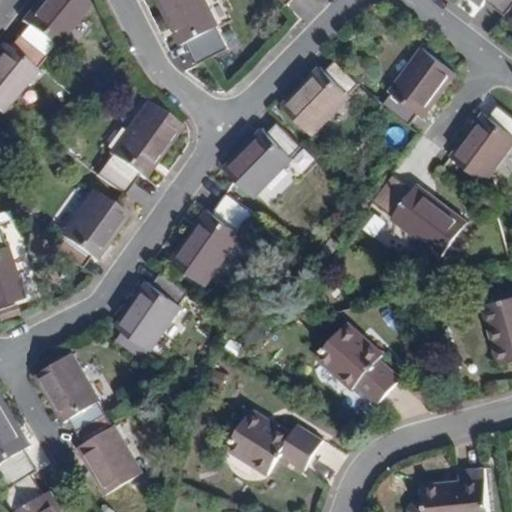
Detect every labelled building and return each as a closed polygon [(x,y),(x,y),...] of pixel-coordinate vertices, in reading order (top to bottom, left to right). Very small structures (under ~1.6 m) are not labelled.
[(29,20),(53,41),(57,44),(93,3),(89,0),(30,0),(20,12),(29,20)] [(203,0),(150,0),(174,49),(182,45),(215,29),(217,28),(203,0)] [(511,0),(485,0),(484,3),(504,16),(511,4),(511,0)] [(9,42),(34,64),(53,41),(29,20),(9,42)] [(215,29),(182,45),(194,65),(225,49),(215,29)] [(39,68),(34,64),(9,42),(3,37),(0,40),(0,107),(2,110),(39,68)] [(416,114),(421,117),(454,72),(419,46),(386,92),(389,94),(416,114)] [(332,61),(322,71),(345,94),(355,84),(332,61)] [(317,66),(278,107),(310,137),(349,97),(345,94),(322,71),(317,66)] [(408,126),(416,114),(389,94),(380,105),(408,126)] [(138,172),(145,177),(180,128),(144,103),(110,152),(112,153),(138,172)] [(486,118),(511,136),(511,118),(494,104),(486,118)] [(480,114),(448,158),(484,184),(511,144),(511,136),(486,118),(480,114)] [(274,123),(263,134),(288,157),(298,146),(274,123)] [(219,171),(249,201),(290,159),(288,157),(263,134),(259,131),(219,171)] [(112,153),(97,174),(123,192),(138,172),(112,153)] [(390,216),(412,188),(388,172),(367,200),(390,216)] [(65,235),(91,253),(97,256),(129,208),(91,182),(58,230),(65,235)] [(390,216),(388,218),(441,256),(466,221),(415,184),(412,188),(390,216)] [(223,196),(210,214),(237,233),(250,215),(223,196)] [(202,286),(240,236),(237,233),(210,214),(208,212),(170,262),(202,286)] [(83,265),(91,253),(65,235),(56,247),(83,265)] [(3,246),(0,247),(0,308),(25,300),(5,245),(3,246)] [(159,274),(150,287),(180,311),(190,300),(159,274)] [(180,311),(150,287),(146,284),(116,324),(149,353),(180,312),(180,311)] [(511,295),(479,305),(496,365),(511,360),(511,295)] [(352,384),(373,403),(398,377),(376,357),(379,354),(346,324),(316,358),(349,387),(352,384)] [(68,418),(96,401),(100,398),(71,352),(33,376),(62,422),(68,418)] [(0,459),(25,446),(28,444),(0,394),(0,459)] [(110,425),(96,401),(68,418),(83,442),(110,425)] [(292,422),(287,431),(240,407),(220,447),(268,472),(278,453),(301,465),(318,436),(292,422)] [(113,424),(110,425),(83,442),(75,447),(104,496),(143,472),(113,424)] [(38,469),(25,446),(0,459),(0,472),(8,486),(34,471),(38,469)] [(419,490),(421,511),(487,511),(483,469),(457,474),(458,484),(419,490)] [(21,511),(48,497),(34,471),(8,486),(4,488),(17,511),(21,511)] [(65,511),(55,493),(48,497),(21,511),(65,511)]
